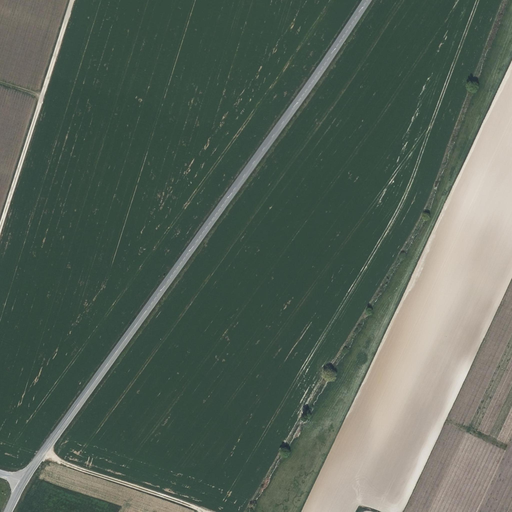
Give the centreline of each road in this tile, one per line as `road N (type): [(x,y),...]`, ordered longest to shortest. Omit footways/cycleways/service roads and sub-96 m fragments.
road 1 (tertiary): [(24,480),(368,0)]
road 2 (track): [(0,226),(71,0)]
road 3 (track): [(207,511),(41,456)]
